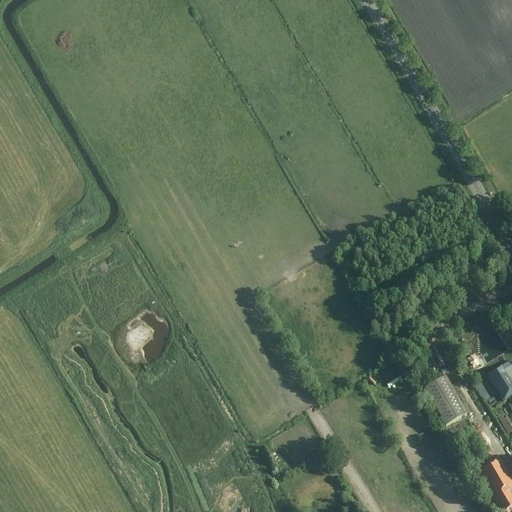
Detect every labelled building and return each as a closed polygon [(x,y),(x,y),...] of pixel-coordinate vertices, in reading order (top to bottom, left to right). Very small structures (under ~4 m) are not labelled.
[(418,313),(425,323),(434,317),(428,307),(423,310),(418,313)] [(511,386),(501,368),(487,377),(503,403),(509,399),(511,404),(511,386)] [(445,429),(466,417),(445,380),(424,392),(445,429)] [(511,498),(509,493),(511,491),(511,484),(511,483),(511,482),(511,479),(501,461),(477,475),(493,503),(494,502),(499,511),(506,511),(511,509),(511,498)] [(477,492),(483,501),(488,498),(483,488),(477,492)]
